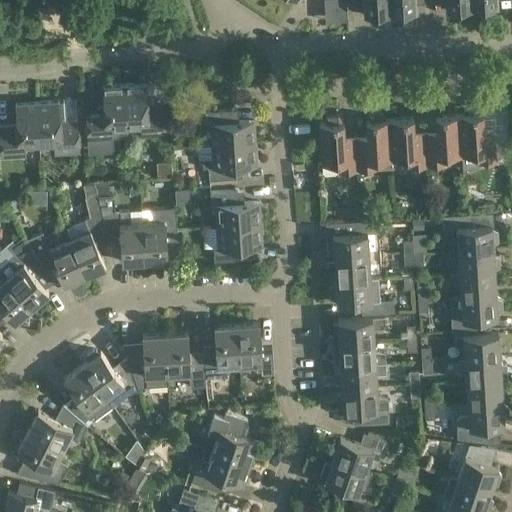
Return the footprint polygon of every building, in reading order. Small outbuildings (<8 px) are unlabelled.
[(320,0),(321,20),(341,19),(340,0),(320,0)] [(364,0),(364,6),(365,12),(366,12),(366,14),(368,16),(378,15),(380,13),(380,11),(390,11),(388,0),(364,0)] [(388,0),(390,11),(398,10),(398,12),(400,14),(411,14),(413,12),(412,9),(415,9),(414,0),(388,0)] [(446,0),(446,1),(447,7),(448,7),(448,10),(450,13),(461,12),(463,10),(463,6),(471,6),(471,0),(446,0)] [(471,0),(471,6),(476,5),(477,13),(493,11),(492,4),(496,4),(496,0),(471,0)] [(146,83),(124,84),(126,124),(141,123),(141,135),(167,133),(165,103),(147,104),(146,83)] [(103,107),(85,108),(87,138),(112,137),(127,136),(126,124),(124,84),(102,85),(103,107)] [(39,141),(54,141),(54,152),(80,150),(78,120),(77,120),(60,121),(58,100),(37,101),(39,141)] [(14,103),(16,124),(0,125),(0,155),(25,154),(24,142),(39,141),(37,101),(14,103)] [(464,114),(459,114),(461,154),(463,168),(477,167),(477,162),(498,161),(510,160),(508,126),(483,128),(482,113),(473,113),(473,108),(463,108),(464,114)] [(205,125),(210,124),(211,145),(256,143),(254,120),(232,122),(232,109),(204,111),(205,125)] [(368,119),(366,120),(367,135),(355,135),(357,169),(392,167),(392,158),(389,118),(385,118),(385,115),(382,112),(370,113),(367,116),(368,119)] [(446,155),(461,154),(459,114),(436,115),(437,130),(425,131),(427,165),(447,164),(446,155)] [(325,119),(325,122),(319,123),(322,172),(325,175),(335,175),(337,170),(357,169),(355,135),(344,136),(343,121),(342,121),(341,118),(338,115),(327,116),(325,119)] [(407,166),(427,165),(425,131),(414,132),(413,117),(389,118),(392,158),(407,157),(407,166)] [(257,165),(256,143),(211,145),(212,160),(202,161),(203,169),(208,169),(209,181),(236,179),(235,166),(257,165)] [(159,164),(160,178),(173,177),(172,163),(159,164)] [(90,216),(64,227),(69,238),(84,274),(105,265),(98,249),(97,245),(108,239),(97,193),(95,183),(83,184),(86,194),(85,197),(90,216)] [(210,206),(215,206),(216,227),(261,224),(259,201),(238,203),(237,191),(209,193),(210,206)] [(97,193),(108,239),(120,239),(122,261),(144,260),(142,221),(130,222),(130,208),(115,208),(114,192),(97,193)] [(24,205),(20,196),(10,200),(13,209),(24,205)] [(483,201),(484,211),(494,210),(493,200),(483,201)] [(380,204),(381,218),(394,217),(393,204),(380,204)] [(361,220),(360,205),(352,206),(353,220),(361,220)] [(0,220),(9,221),(10,214),(5,207),(0,210),(0,220)] [(153,221),(142,221),(144,260),(167,258),(166,237),(177,236),(175,207),(152,208),(153,221)] [(456,228),(458,250),(493,248),(493,245),(498,241),(498,231),(492,229),(491,224),(469,225),(469,214),(442,216),(443,229),(456,228)] [(423,218),(412,218),(413,230),(424,229),(423,218)] [(368,255),(367,233),(381,232),(381,220),(353,222),(353,232),(332,234),(332,239),(327,239),(328,254),(333,254),(333,258),(368,255)] [(214,261),(241,259),(241,247),(262,245),(261,224),(216,227),(218,247),(213,247),(214,261)] [(43,232),(26,239),(43,267),(55,262),(63,282),(84,274),(69,238),(59,242),(54,231),(44,235),(43,232)] [(13,253),(0,264),(0,269),(31,306),(36,301),(38,303),(41,303),(49,296),(49,294),(47,292),(48,291),(34,275),(43,267),(26,239),(23,235),(15,242),(9,248),(13,253)] [(403,253),(413,253),(413,240),(402,240),(403,253)] [(500,268),(499,257),(493,255),(493,248),(458,250),(459,273),(494,271),(500,268)] [(414,267),(423,266),(422,252),(413,253),(414,267)] [(403,253),(404,267),(414,267),(413,253),(403,253)] [(381,263),(381,255),(368,255),(333,258),(333,260),(328,260),(329,270),(334,271),(335,280),(370,278),(369,267),(377,267),(381,263)] [(0,304),(10,316),(14,320),(15,319),(17,321),(20,321),(28,314),(28,312),(26,310),(31,306),(0,269),(0,304)] [(447,273),(447,282),(451,285),(460,285),(460,296),(496,293),(494,271),(459,273),(447,273)] [(413,276),(403,277),(404,290),(414,290),(413,276)] [(380,301),(378,278),(370,278),(335,280),(335,283),(330,286),(331,300),(336,302),(336,303),(361,302),(361,315),(394,313),(393,300),(380,301)] [(417,285),(418,298),(427,298),(427,285),(417,285)] [(476,318),(497,316),(497,314),(503,310),(502,300),(496,296),(496,293),(460,296),(450,296),(451,332),(477,331),(476,318)] [(427,298),(418,298),(419,311),(428,310),(427,298)] [(338,335),(339,343),(374,341),(373,329),(381,329),(385,324),(385,316),(372,317),(337,319),(337,322),(332,323),(333,334),(338,335)] [(260,342),(259,322),(237,324),(239,362),(260,361),(261,374),(274,373),(272,349),(272,341),(260,342)] [(204,350),(204,355),(205,378),(228,376),(227,363),(239,362),(237,324),(214,325),(215,349),(204,350)] [(406,326),(407,339),(417,338),(416,325),(406,326)] [(205,378),(204,355),(189,356),(187,332),(165,333),(167,371),(190,370),(191,387),(206,386),(205,378)] [(463,334),(463,335),(454,336),(455,346),(464,347),(464,358),(500,356),(498,332),(463,334)] [(145,360),(128,361),(138,389),(146,386),(167,384),(167,371),(165,333),(142,334),(142,341),(145,360)] [(407,339),(408,352),(418,352),(417,338),(407,339)] [(340,365),(386,363),(385,352),(374,350),(374,341),(339,343),(339,350),(334,351),(334,362),(340,364),(340,365)] [(432,360),(431,347),(421,348),(422,361),(432,360)] [(130,393),(138,389),(128,361),(115,371),(112,367),(100,351),(82,364),(112,406),(130,393)] [(464,358),(466,381),(501,379),(500,356),(464,358)] [(422,361),(422,374),(432,374),(432,360),(422,361)] [(386,363),(340,365),(341,388),(376,386),(376,374),(387,373),(386,363)] [(87,424),(112,406),(82,364),(64,377),(76,394),(78,398),(67,407),(87,424)] [(418,371),(409,371),(409,384),(419,383),(418,371)] [(466,381),(467,403),(502,401),(501,379),(466,381)] [(410,398),(411,398),(420,397),(419,383),(409,384),(410,398)] [(343,408),(343,411),(352,411),(367,410),(368,424),(389,423),(388,399),(377,397),(376,386),(341,388),(342,391),(336,395),(337,405),(343,408)] [(424,394),(424,406),(435,406),(434,393),(424,394)] [(460,416),(456,420),(457,439),(482,442),(481,426),(504,424),(504,423),(509,419),(509,408),(503,404),(502,401),(467,403),(468,415),(460,416)] [(435,406),(424,406),(425,420),(435,420),(435,406)] [(37,410),(27,430),(61,448),(67,437),(79,442),(87,424),(67,407),(59,421),(56,419),(37,410)] [(223,417),(215,415),(208,434),(216,437),(212,451),(250,464),(257,441),(241,436),(247,418),(225,411),(223,417)] [(156,434),(149,427),(141,436),(149,442),(156,434)] [(56,459),(61,448),(27,430),(17,450),(41,462),(34,476),(58,482),(67,464),(56,459)] [(386,441),(363,433),(359,443),(340,436),(332,459),(365,470),(368,461),(378,465),(386,441)] [(224,479),(242,485),(250,464),(212,451),(208,461),(197,457),(192,470),(197,471),(193,483),(220,492),(224,479)] [(424,467),(428,455),(419,451),(415,464),(424,467)] [(491,487),(498,486),(502,476),(497,470),(498,467),(465,455),(457,478),(490,489),(491,487)] [(332,459),(330,463),(325,461),(320,476),(325,478),(324,481),(338,485),(336,492),(334,491),(333,492),(353,499),(355,491),(358,492),(360,486),(366,489),(371,473),(365,470),(332,459)] [(136,467),(127,481),(118,496),(134,500),(151,472),(136,467)] [(400,469),(395,481),(406,484),(410,472),(400,469)] [(417,475),(410,472),(406,484),(413,487),(417,475)] [(457,478),(449,475),(442,497),(450,499),(483,511),(483,510),(490,510),(493,501),(488,496),(490,489),(457,478)] [(8,490),(3,511),(4,511),(51,511),(50,511),(55,489),(19,481),(16,491),(8,490)] [(390,493),(401,497),(406,484),(395,481),(390,493)] [(300,486),(297,495),(315,501),(319,492),(300,486)] [(171,511),(216,511),(213,511),(217,500),(185,488),(178,508),(173,506),(171,511)] [(482,511),(483,511),(450,499),(445,511),(482,511)]
